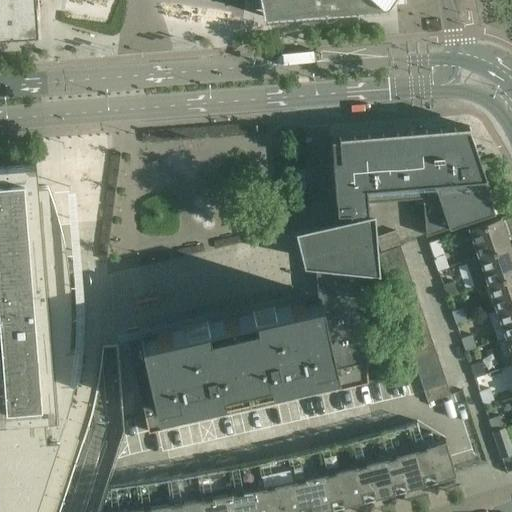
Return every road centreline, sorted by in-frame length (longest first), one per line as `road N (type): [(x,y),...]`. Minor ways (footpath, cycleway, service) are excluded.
road 1 (secondary): [(454,60),(0,88)]
road 2 (secondary): [(0,120),(438,86)]
road 3 (unknown): [(94,478),(143,479),(409,419)]
